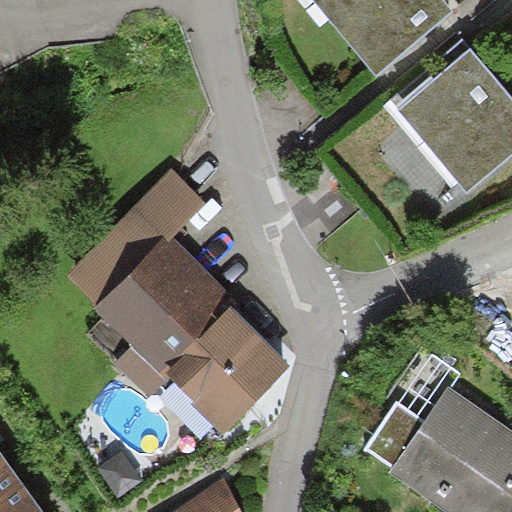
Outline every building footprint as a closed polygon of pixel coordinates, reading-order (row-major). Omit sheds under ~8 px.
[(310,0),(377,79),(453,15),(440,0),(310,0)] [(452,69),(400,113),(469,194),(511,157),(511,100),(472,53),(452,69)] [(208,208),(173,174),(75,275),(105,304),(99,310),(140,349),(124,366),(150,392),(163,379),(227,441),(294,373),(231,313),(240,304),(175,242),(208,208)] [(393,472),(390,477),(441,511),(511,511),(511,435),(449,393),(426,427),(399,408),(367,454),(393,472)] [(0,511),(38,511),(0,460),(0,511)] [(237,511),(221,485),(177,511),(237,511)]
